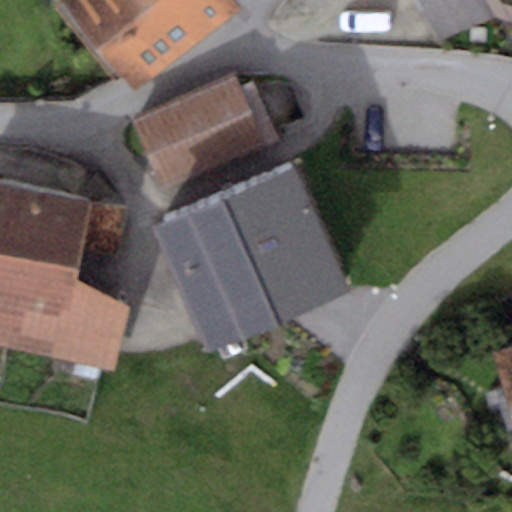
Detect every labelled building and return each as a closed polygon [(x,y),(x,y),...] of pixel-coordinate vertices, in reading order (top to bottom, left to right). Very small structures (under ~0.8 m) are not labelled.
[(241,8),(235,0),(63,0),(134,91),(241,8)] [(495,12),(488,0),(420,0),(442,41),(495,12)] [(511,0),(488,0),(495,12),(506,33),(511,29),(511,0)] [(163,193),(266,148),(234,74),(131,120),(163,193)] [(295,164),(155,223),(198,324),(338,264),(295,164)] [(124,210),(0,186),(0,347),(114,370),(126,308),(77,280),(83,251),(115,257),(124,210)] [(511,347),(493,353),(511,415),(511,347)]
